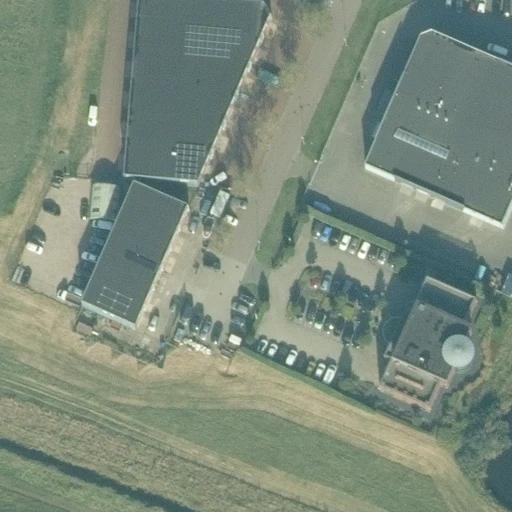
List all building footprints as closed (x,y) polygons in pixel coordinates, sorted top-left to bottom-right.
[(140,0),(138,29),(186,33),(188,3),(148,0),(140,0)] [(186,33),(265,40),(272,22),(265,10),(188,3),(186,33)] [(183,63),(186,33),(138,29),(136,59),(183,63)] [(183,63),(252,69),(265,40),(186,33),(183,63)] [(511,71),(499,66),(433,37),(422,41),(406,78),(376,146),(377,146),(366,171),(396,183),(395,184),(503,230),(511,209),(511,71)] [(181,93),(183,63),(136,59),(134,80),(133,89),(181,93)] [(181,93),(239,98),(252,69),(183,63),(181,93)] [(178,123),(181,93),(133,89),(131,119),(178,123)] [(178,123),(227,127),(239,98),(181,93),(178,123)] [(176,153),(178,123),(131,119),(128,149),(176,153)] [(227,127),(178,123),(176,153),(214,156),(227,127)] [(176,153),(128,149),(126,183),(173,187),(176,153)] [(214,156),(176,153),(173,187),(200,189),(214,156)] [(181,233),(190,212),(135,189),(127,209),(181,233)] [(393,224),(404,228),(413,204),(402,200),(393,224)] [(172,252),(181,233),(127,209),(118,229),(172,252)] [(164,272),(172,252),(118,229),(109,249),(164,272)] [(155,292),(164,272),(109,249),(101,268),(155,292)] [(146,312),(155,292),(101,268),(92,288),(146,312)] [(466,332),(477,306),(428,284),(416,310),(410,307),(403,323),(401,322),(398,322),(396,322),(394,322),(391,323),(389,324),(388,326),(386,328),(385,330),(384,332),(384,335),(384,337),(384,340),(385,342),(386,344),(388,346),(390,347),(392,348),(385,364),(392,366),(380,393),(430,414),(442,388),(448,391),(455,374),(457,374),(459,375),(461,375),(463,375),(465,374),(467,373),(469,372),(470,370),(471,369),(472,367),(472,365),(472,363),(472,361),(472,359),(471,357),(470,355),(468,354),(467,353),(465,352),(473,335),(466,332)] [(138,332),(146,312),(92,288),(83,308),(138,332)] [(214,340),(211,351),(235,356),(237,346),(214,340)]
